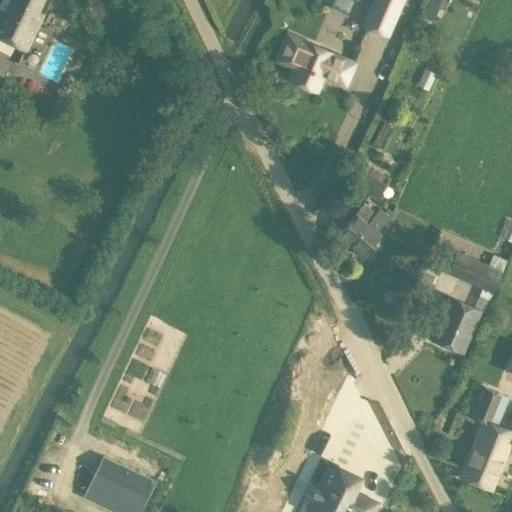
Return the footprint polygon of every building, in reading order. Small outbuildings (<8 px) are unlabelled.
[(50,0),(1,0),(0,3),(0,36),(26,50),(50,0)] [(386,37),(403,0),(371,0),(360,25),(386,37)] [(427,3),(421,16),(432,20),(437,7),(427,3)] [(295,66),(290,78),(314,89),(321,73),(343,82),(352,62),(330,53),(330,52),(305,41),(302,49),(285,42),(278,59),(295,66)] [(386,183),(368,173),(359,189),(376,199),(386,183)] [(389,217),(392,214),(386,209),(383,212),(379,208),(375,213),(363,203),(336,235),(360,255),(391,219),(389,217)] [(473,306),(448,295),(430,338),(462,351),(479,310),(484,313),(493,292),(506,259),(492,253),(488,263),(455,250),(446,273),(480,288),(473,306)] [(283,375),(312,402),(347,365),(317,338),(283,375)] [(482,388),(472,416),(482,420),(460,475),(490,487),(511,433),(511,432),(496,426),(508,399),(482,388)] [(144,503),(155,480),(102,455),(91,477),(144,503)] [(352,482),(357,475),(331,465),(314,505),(333,511),(368,511),(376,494),(352,482)]
